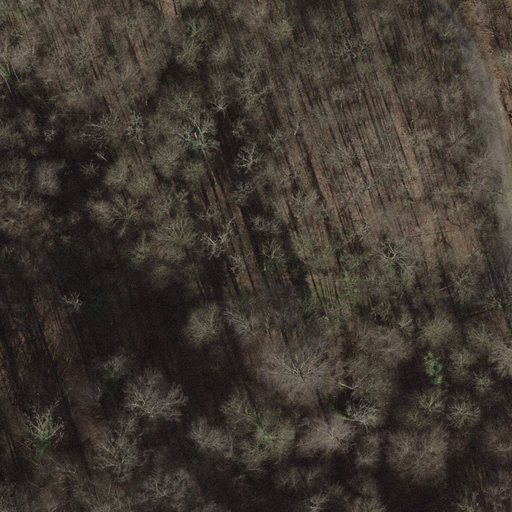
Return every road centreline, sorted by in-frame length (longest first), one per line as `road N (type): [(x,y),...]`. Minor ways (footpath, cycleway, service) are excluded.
road 1 (track): [(511,287),(429,312),(294,291),(149,304),(78,285),(0,228)]
road 2 (track): [(437,0),(484,86),(511,227)]
